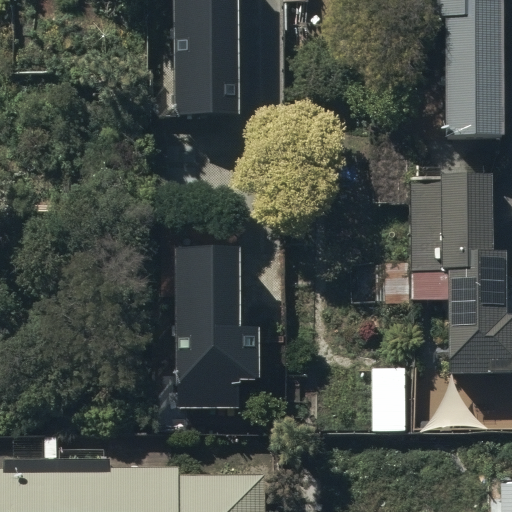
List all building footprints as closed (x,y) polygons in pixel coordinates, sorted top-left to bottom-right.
[(235,0),(171,0),(172,110),(236,109),(235,0)] [(488,4),(488,0),(436,0),(437,21),(445,21),(446,139),(502,139),(501,4),(488,4)] [(485,271),(485,187),(408,188),(408,280),(435,280),(435,288),(445,288),(445,390),(511,390),(511,331),(503,331),(503,271),(485,271)] [(240,251),(175,252),(176,404),(239,404),(239,378),(260,378),(259,327),(240,327),(240,251)] [(319,449),(295,449),(294,511),(345,511),(346,478),(319,478),(319,449)] [(4,479),(0,479),(0,511),(267,511),(267,483),(180,483),(180,475),(114,475),(114,468),(4,468),(4,479)]
